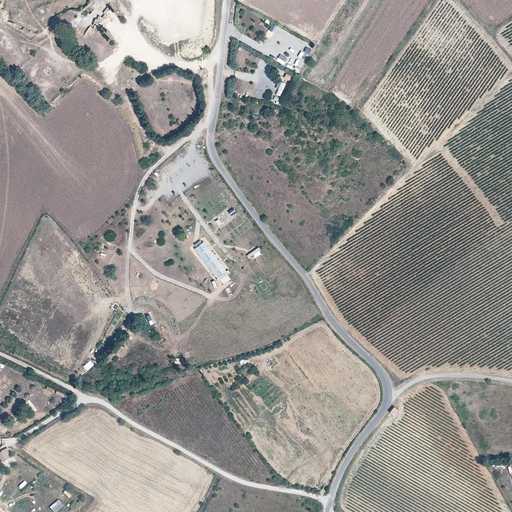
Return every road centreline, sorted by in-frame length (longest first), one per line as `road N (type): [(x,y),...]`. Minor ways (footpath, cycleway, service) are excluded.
road 1 (tertiary): [(390,398),(387,378),(334,321),(211,148),(227,0)]
road 2 (unclassified): [(329,510),(250,487),(0,354)]
road 3 (tertiary): [(329,510),(339,478),(390,398)]
road 4 (unclassified): [(390,398),(435,375),(511,381)]
